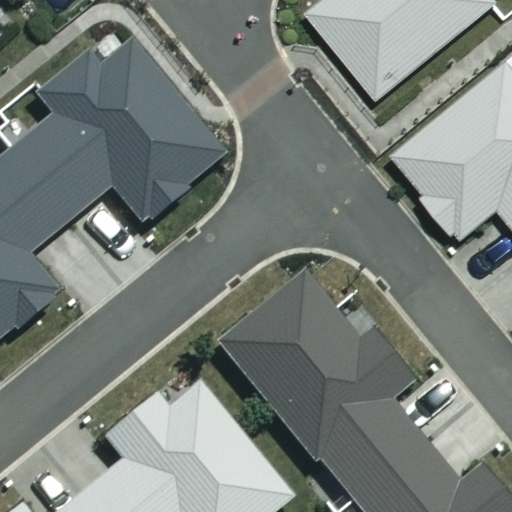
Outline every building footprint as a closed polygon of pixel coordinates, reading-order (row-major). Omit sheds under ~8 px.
[(326,0),(308,15),(380,104),(503,6),(498,0),(326,0)] [(12,153),(72,226),(110,196),(140,232),(149,225),(152,228),(189,198),(186,194),(225,163),(131,47),(101,71),(89,57),(34,101),(51,121),(12,153)] [(504,213),(511,223),(511,64),(511,65),(394,158),(427,199),(424,201),(455,240),(459,236),(465,243),(504,213)] [(0,346),(14,334),(18,338),(55,308),(52,304),(59,298),(29,261),(72,226),(12,153),(0,163),(0,346)] [(351,504),(424,445),(393,407),(415,389),(372,336),(359,346),(304,278),(215,349),(314,471),(320,466),(351,504)] [(102,447),(120,469),(82,499),(92,511),(287,511),(295,506),(201,391),(168,417),(156,403),(102,447)] [(511,511),(511,505),(484,471),(461,490),(424,445),(351,504),(356,511),(511,511)] [(92,511),(82,499),(66,511),(92,511)]
